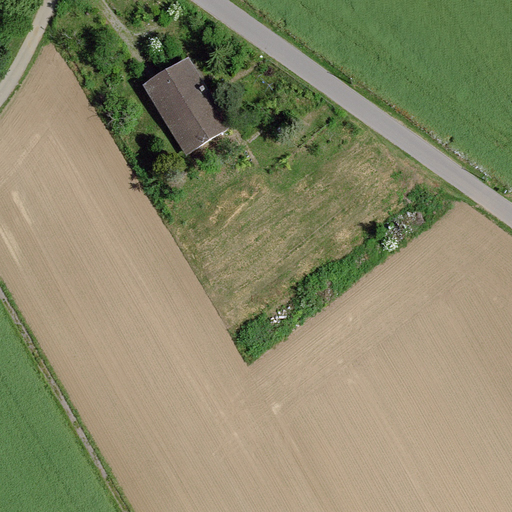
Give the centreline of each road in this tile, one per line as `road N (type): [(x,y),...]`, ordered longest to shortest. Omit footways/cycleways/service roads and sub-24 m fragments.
road 1 (unclassified): [(511,214),(212,0)]
road 2 (track): [(0,287),(128,511)]
